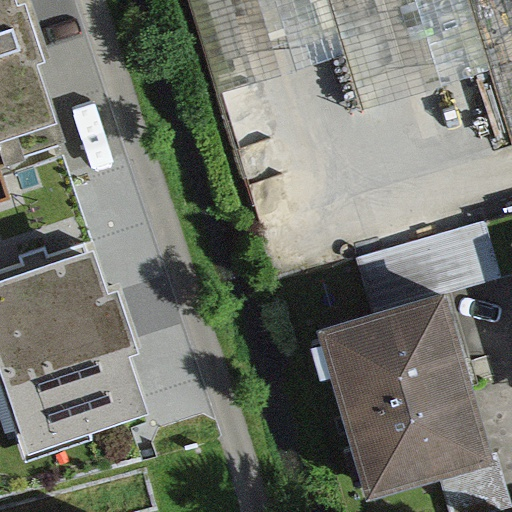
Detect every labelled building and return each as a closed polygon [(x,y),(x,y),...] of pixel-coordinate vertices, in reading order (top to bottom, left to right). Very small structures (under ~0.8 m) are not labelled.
[(26,0),(0,0),(0,155),(72,131),(26,0)] [(511,149),(511,0),(200,0),(252,170),(379,132),(395,185),(511,149)] [(377,303),(508,275),(497,225),(366,253),(377,303)] [(79,234),(0,257),(0,354),(9,386),(115,355),(79,234)] [(453,294),(327,328),(371,489),(497,455),(453,294)]
